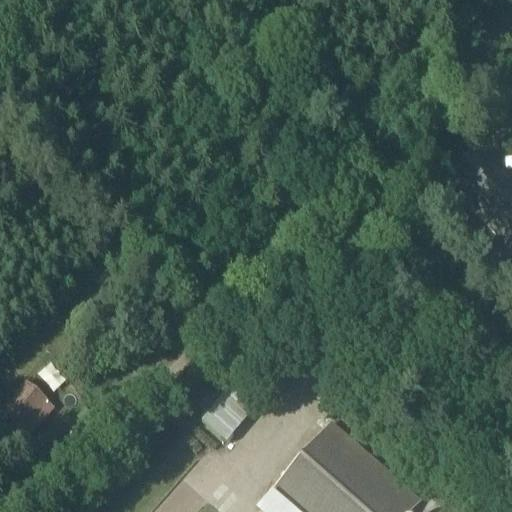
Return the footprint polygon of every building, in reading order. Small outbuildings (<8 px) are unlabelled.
[(448,185),(506,245),(511,238),(511,183),(481,152),(448,185)] [(116,314),(98,298),(71,327),(89,343),(116,314)] [(274,376),(288,361),(276,350),(263,365),(274,376)] [(44,403),(26,387),(3,414),(21,430),(44,403)] [(292,511),(414,511),(421,505),(331,425),(271,493),(292,511)]
